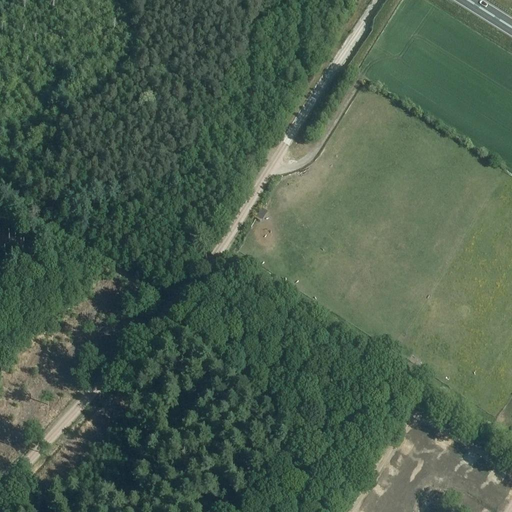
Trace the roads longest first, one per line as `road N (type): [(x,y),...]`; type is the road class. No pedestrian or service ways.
road 1 (unclassified): [(0,490),(213,257),(379,0)]
road 2 (track): [(164,310),(0,200)]
